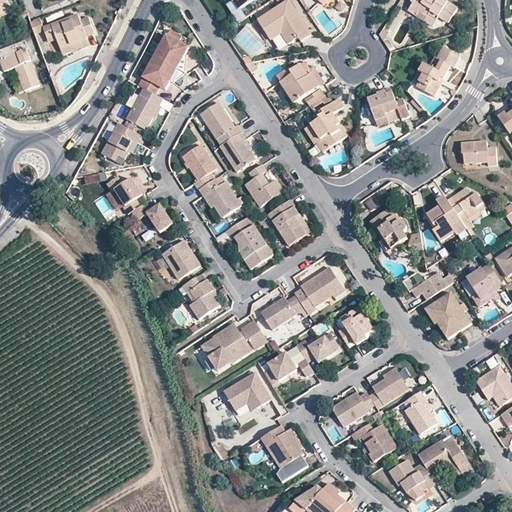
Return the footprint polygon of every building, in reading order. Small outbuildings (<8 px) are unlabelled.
[(0,0),(0,16),(12,12),(7,0),(0,0)] [(234,0),(233,1),(238,10),(253,0),(234,0)] [(412,0),(411,2),(413,3),(408,11),(416,16),(419,12),(427,17),(431,11),(440,17),(449,22),(458,9),(444,0),(412,0)] [(258,21),(272,41),(274,39),(281,35),(288,45),(299,38),(301,42),(312,35),(289,1),(258,21)] [(427,17),(419,12),(416,16),(433,26),(440,17),(431,11),(427,17)] [(81,20),(78,15),(43,28),(45,32),(47,39),(56,36),(57,40),(60,49),(87,39),(86,36),(95,33),(89,17),(81,20)] [(40,19),(30,22),(35,35),(45,32),(43,28),(40,19)] [(183,38),(172,32),(169,38),(180,44),(183,38)] [(281,35),(274,39),(281,50),(288,45),(281,35)] [(169,38),(157,59),(179,71),(186,58),(191,50),(180,44),(169,38)] [(87,39),(60,49),(63,56),(90,46),(87,39)] [(40,86),(24,42),(0,51),(0,54),(2,60),(1,61),(5,72),(16,68),(24,91),(40,86)] [(424,74),(418,87),(427,92),(429,87),(437,92),(452,66),(454,68),(461,57),(444,48),(438,59),(435,57),(430,67),(425,63),(420,72),(424,74)] [(252,62),(247,55),(242,58),(245,63),(252,62)] [(186,58),(179,71),(186,75),(187,59),(186,58)] [(179,71),(157,59),(141,88),(145,90),(155,96),(160,87),(167,92),(172,83),(179,71)] [(257,69),(252,62),(245,63),(252,73),(257,69)] [(276,77),(294,104),(321,86),(313,73),(309,76),(301,64),(290,72),(288,69),(276,77)] [(186,75),(179,71),(172,83),(174,84),(186,75)] [(437,92),(429,87),(427,92),(435,97),(437,92)] [(305,99),(310,105),(326,95),(321,88),(305,99)] [(159,107),(163,100),(155,96),(145,90),(128,121),(146,131),(153,118),(159,107)] [(368,99),(376,121),(387,117),(386,115),(399,110),(398,107),(396,102),(393,92),(387,94),(385,91),(378,93),(379,95),(368,99)] [(332,100),(328,93),(326,95),(310,105),(312,109),(323,102),(325,105),(332,100)] [(396,102),(398,107),(406,104),(404,99),(396,102)] [(311,125),(321,140),(317,143),(323,153),(348,137),(339,124),(336,127),(333,122),(336,119),(333,114),(343,108),(338,100),(316,113),(320,120),(311,125)] [(201,115),(222,146),(243,132),(238,126),(236,127),(219,104),(201,115)] [(411,117),(406,104),(398,107),(399,110),(402,119),(403,120),(411,117)] [(162,108),(159,107),(153,118),(156,119),(162,108)] [(399,110),(386,115),(387,117),(389,123),(402,119),(399,110)] [(499,117),(510,134),(511,132),(511,111),(507,115),(505,113),(499,117)] [(387,117),(376,121),(378,127),(389,123),(387,117)] [(139,144),(142,137),(120,125),(103,156),(117,163),(120,157),(125,160),(129,152),(135,142),(139,144)] [(321,140),(311,125),(305,129),(315,145),(317,143),(321,140)] [(247,140),(243,132),(222,146),(239,172),(257,159),(245,141),(247,140)] [(302,142),(311,153),(317,148),(308,137),(302,142)] [(133,154),(139,144),(135,142),(129,152),(133,154)] [(498,166),(496,147),(488,148),(487,142),(462,144),(463,154),(465,154),(465,164),(489,162),(489,166),(498,166)] [(195,184),(199,191),(200,191),(200,190),(211,183),(207,176),(217,170),(201,146),(183,157),(199,182),(195,184)] [(267,172),(263,165),(250,173),(254,180),(246,185),(261,208),(282,194),(274,183),(270,185),(263,175),(267,172)] [(274,183),(267,172),(263,175),(270,185),(274,183)] [(112,188),(122,181),(118,175),(108,183),(112,188)] [(123,208),(128,216),(132,213),(140,208),(141,207),(137,201),(143,197),(131,180),(115,190),(125,206),(123,208)] [(221,187),(216,180),(200,190),(200,191),(205,198),(208,196),(216,208),(224,220),(242,208),(226,184),(221,187)] [(278,181),(274,183),(282,194),(285,192),(278,181)] [(467,229),(468,230),(471,228),(472,228),(469,224),(472,222),(470,219),(481,212),(478,208),(484,204),(477,194),(472,196),(467,188),(448,201),(462,222),(467,229)] [(213,210),(216,208),(208,196),(205,198),(213,210)] [(462,222),(448,201),(445,196),(437,201),(440,207),(428,215),(434,226),(441,222),(443,225),(437,230),(434,231),(442,242),(457,231),(454,227),(462,222)] [(300,216),(290,201),(269,215),(290,246),(307,235),(296,218),(300,216)] [(150,211),(145,204),(141,207),(140,208),(132,213),(137,220),(139,219),(155,243),(177,230),(170,220),(168,221),(162,213),(165,211),(160,205),(150,211)] [(481,212),(481,213),(487,209),(484,204),(478,208),(481,212)] [(384,239),(392,250),(408,238),(405,233),(406,232),(407,231),(407,229),(408,227),(407,225),(405,222),(403,221),(401,221),(399,221),(394,216),(396,215),(392,208),(371,220),(382,240),(384,239)] [(470,219),(472,222),(483,215),(481,213),(481,212),(470,219)] [(254,230),(247,219),(227,232),(233,242),(237,240),(240,245),(241,254),(252,270),(274,255),(256,229),(254,230)] [(441,222),(434,226),(437,230),(443,225),(441,222)] [(462,222),(454,227),(457,231),(459,234),(467,229),(462,222)] [(468,230),(473,238),(476,237),(471,228),(468,230)] [(410,234),(413,248),(424,246),(421,232),(410,234)] [(392,250),(384,239),(382,240),(380,242),(387,253),(392,250)] [(176,247),(172,241),(159,249),(164,257),(167,255),(173,264),(170,266),(166,269),(175,283),(196,269),(192,262),(188,256),(190,254),(182,243),(176,247)] [(511,249),(496,260),(508,278),(511,275),(511,249)] [(167,255),(164,257),(170,266),(173,264),(167,255)] [(449,276),(453,282),(458,278),(449,265),(452,263),(447,256),(439,261),(449,276)] [(473,297),(479,307),(494,297),(499,294),(496,290),(503,286),(490,264),(467,279),(477,294),(473,297)] [(303,289),(295,295),(296,296),(305,310),(309,316),(317,310),(316,308),(334,296),(332,294),(342,287),(330,268),(319,276),(320,278),(317,280),(315,278),(302,287),(303,289)] [(453,282),(449,276),(445,278),(441,272),(412,291),(416,298),(423,294),(427,300),(454,282),(453,282)] [(201,285),(196,279),(184,287),(189,294),(191,292),(197,301),(194,303),(190,306),(199,320),(222,306),(217,299),(213,293),(215,291),(208,280),(201,285)] [(346,292),(342,287),(332,294),(334,296),(335,299),(346,292)] [(189,294),(194,303),(197,301),(191,292),(189,294)] [(437,324),(448,340),(472,325),(463,312),(461,313),(457,308),(460,306),(451,293),(425,310),(435,325),(437,324)] [(272,331),(305,310),(296,296),(287,302),(284,298),(261,314),(272,331)] [(348,328),(340,333),(349,346),(356,341),(368,333),(367,331),(373,327),(366,316),(365,317),(359,308),(342,319),(348,328)] [(256,350),(268,342),(255,323),(243,330),(250,341),(256,350)] [(204,347),(211,358),(213,357),(220,367),(230,360),(231,363),(232,364),(253,351),(247,342),(243,337),(240,339),(237,334),(240,332),(235,326),(214,339),(215,340),(204,347)] [(368,333),(356,341),(359,346),(368,340),(378,334),(375,329),(373,327),(367,331),(368,333)] [(243,330),(240,332),(237,334),(240,339),(243,337),(247,342),(250,341),(243,330)] [(307,341),(298,346),(299,347),(307,360),(309,364),(317,359),(320,364),(322,363),(328,360),(336,354),(335,351),(333,348),(338,345),(332,335),(311,348),(307,341)] [(299,347),(271,365),(281,381),(299,370),(297,366),(300,365),(307,360),(299,347)] [(231,363),(230,360),(220,367),(213,357),(211,358),(207,361),(212,370),(217,367),(219,371),(231,363)] [(308,378),(315,373),(309,364),(307,360),(300,365),(308,378)] [(497,396),(504,406),(511,400),(511,383),(501,366),(478,382),(490,401),(494,398),(497,396)] [(384,375),(386,378),(398,371),(396,367),(384,375)] [(375,391),(369,395),(375,404),(378,409),(410,388),(398,371),(373,387),(375,391)] [(256,373),(225,393),(236,410),(253,399),(259,409),(273,400),(256,373)] [(369,408),(375,404),(369,395),(367,392),(361,396),(357,392),(345,400),(347,402),(343,404),(342,402),(336,406),(334,411),(345,427),(370,411),(369,408)] [(421,392),(409,399),(413,406),(406,411),(421,434),(438,424),(423,400),(426,399),(421,392)] [(494,398),(501,407),(504,406),(497,396),(494,398)] [(253,399),(236,410),(238,412),(249,405),(254,412),(259,409),(253,399)] [(511,407),(502,414),(509,426),(511,424),(511,407)] [(375,430),(371,423),(352,435),(356,442),(359,440),(362,439),(371,454),(370,455),(374,463),(398,448),(383,424),(375,430)] [(287,433),(283,426),(263,439),(281,467),(279,475),(284,483),(310,466),(304,456),(306,455),(302,450),(300,446),(302,445),(292,429),(287,433)] [(440,471),(439,470),(437,467),(453,458),(463,473),(472,467),(453,438),(444,444),(442,441),(418,456),(423,463),(424,465),(432,477),(440,471)] [(372,464),(374,463),(370,455),(371,454),(362,439),(359,440),(365,449),(362,450),(372,464)] [(460,475),(463,473),(453,458),(437,467),(439,470),(451,463),(460,475)] [(430,487),(436,484),(424,465),(423,463),(414,468),(408,460),(390,472),(399,486),(407,493),(417,499),(425,494),(420,485),(426,481),(430,487)] [(475,472),(472,467),(463,473),(466,477),(475,472)] [(322,490),(319,493),(313,489),(294,501),(307,511),(351,511),(354,509),(344,501),(341,505),(334,498),(337,495),(339,492),(328,483),(322,490)] [(344,501),(337,495),(334,498),(341,505),(344,501)]
